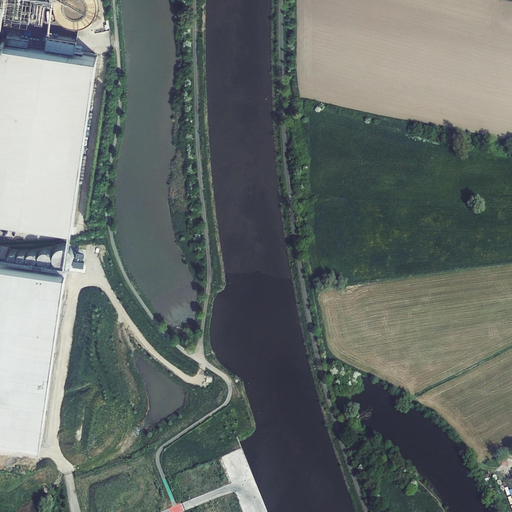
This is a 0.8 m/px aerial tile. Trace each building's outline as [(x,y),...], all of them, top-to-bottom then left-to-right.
[(52,0),(52,6),(53,14),(57,21),(63,26),(71,29),(79,29),(87,26),(93,21),(97,14),(98,6),(96,0),(52,0)] [(8,34),(7,41),(46,46),(47,39),(8,34)] [(0,42),(0,215),(73,226),(97,56),(0,42)] [(55,257),(57,259),(60,261),(63,262),(66,261),(69,260),(72,258),(73,255),(74,251),(73,248),(71,245),(69,243),(66,242),(62,241),(59,242),(56,244),(54,247),(53,250),(53,253),(55,257)] [(46,259),(49,258),(51,257),(52,254),(52,251),(51,248),(49,246),(46,245),(43,245),(41,247),(39,249),(38,252),(39,255),(41,257),(43,259),(46,259)] [(22,255),(24,254),(25,252),(25,250),(24,248),(22,247),(19,247),(17,248),(17,251),(17,253),(19,255),(22,255)] [(33,257),(35,256),(37,255),(37,252),(37,250),(35,248),(33,247),(31,248),(29,249),(28,251),(27,253),(29,255),(30,257),(33,257)] [(0,434),(41,441),(67,265),(0,254),(0,434)]
